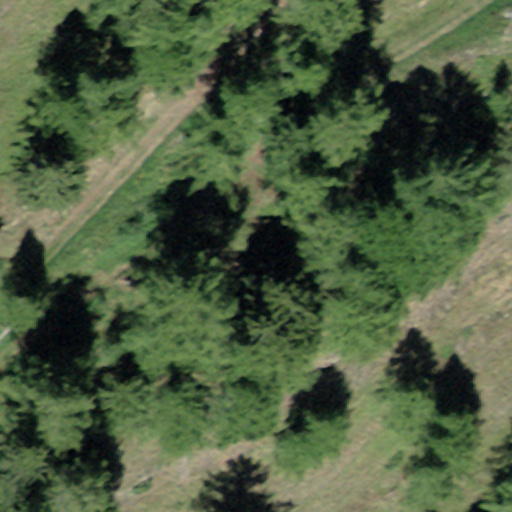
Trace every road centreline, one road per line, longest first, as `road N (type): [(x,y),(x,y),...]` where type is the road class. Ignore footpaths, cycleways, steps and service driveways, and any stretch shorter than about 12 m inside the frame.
road 1 (track): [(469,0),(0,358)]
road 2 (track): [(0,309),(58,254),(259,0)]
